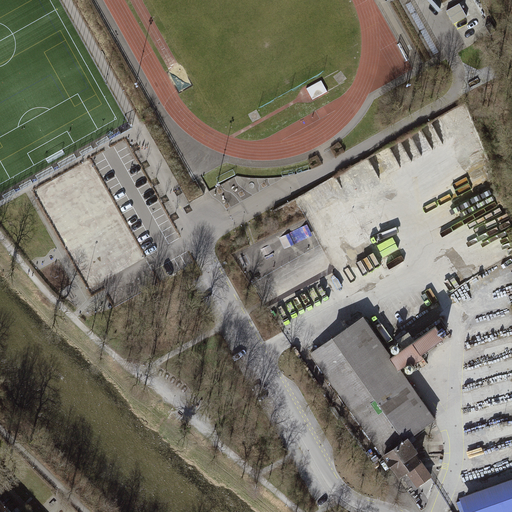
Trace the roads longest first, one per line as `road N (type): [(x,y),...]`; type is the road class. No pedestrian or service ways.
road 1 (residential): [(425,13),(455,65),(446,99),(222,224),(203,250),(328,475),(350,498),(388,511)]
road 2 (track): [(0,236),(71,318),(299,511)]
road 3 (track): [(134,128),(61,0)]
